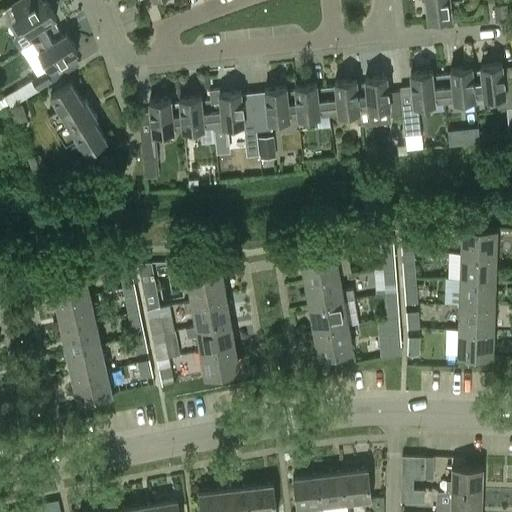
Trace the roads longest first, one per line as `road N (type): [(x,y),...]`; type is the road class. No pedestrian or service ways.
road 1 (unclassified): [(511,415),(335,414),(0,482)]
road 2 (residential): [(164,58),(334,43)]
